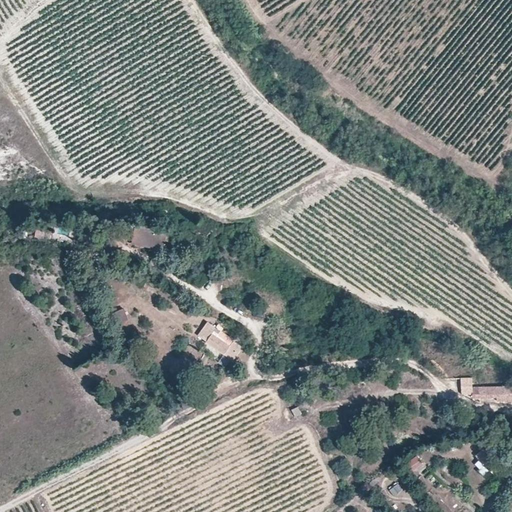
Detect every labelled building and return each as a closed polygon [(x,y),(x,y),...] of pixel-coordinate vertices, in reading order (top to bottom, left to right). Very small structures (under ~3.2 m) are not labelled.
[(165,252),(168,231),(134,227),(131,248),(165,252)] [(114,265),(116,254),(106,252),(104,263),(114,265)] [(206,342),(216,328),(208,323),(198,336),(206,342)] [(216,328),(206,342),(223,354),(233,341),(216,328)] [(244,348),(233,341),(223,354),(234,362),(244,348)] [(511,400),(511,386),(497,386),(497,388),(497,396),(497,400),(511,400)] [(497,396),(497,388),(473,388),(473,396),(497,396)] [(302,414),(298,407),(292,410),(295,417),(302,414)] [(498,463),(485,449),(490,444),(486,440),(481,444),(484,448),(476,455),(490,471),(498,463)] [(503,459),(490,444),(485,449),(498,463),(503,459)] [(417,474),(426,468),(418,456),(408,462),(417,474)] [(451,483),(458,478),(449,465),(442,469),(451,483)] [(399,484),(390,490),(394,497),(404,491),(399,484)]
